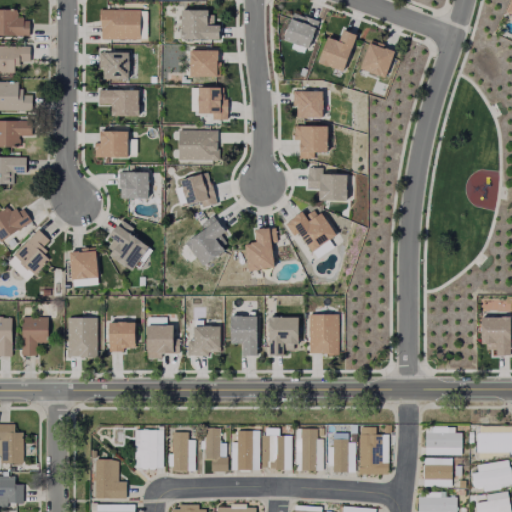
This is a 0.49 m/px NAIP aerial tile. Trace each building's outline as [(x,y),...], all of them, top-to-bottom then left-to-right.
[(139,10),(139,39),(101,39),(101,18),(99,9),(139,10)] [(0,10),(21,10),(21,17),(27,17),(27,21),(33,21),(33,36),(0,36),(0,10)] [(214,16),(214,23),(207,23),(207,26),(219,27),(219,41),(180,40),(181,11),(208,11),(208,15),(214,16)] [(318,21),(308,49),(283,40),(293,12),(318,21)] [(356,35),(343,72),(318,63),(327,38),(339,42),(343,30),(356,35)] [(394,52),(385,78),(360,70),(369,45),(371,41),(385,45),(383,48),(394,52)] [(0,46),(34,46),(34,61),(24,61),(24,66),(17,66),(17,73),(0,72),(0,46)] [(220,62),(220,78),(189,78),(189,50),(218,51),(218,62),(220,62)] [(130,54),(129,79),(106,79),(106,77),(101,77),(101,67),(99,68),(98,52),(106,52),(130,54)] [(35,95),(35,111),(0,110),(0,82),(22,83),(21,89),(27,89),(27,95),(35,95)] [(223,97),(225,100),(228,100),(228,119),(215,118),(213,120),(212,112),(197,112),(197,87),(223,88),(223,97)] [(322,116),(297,116),(297,106),(291,106),(291,88),(321,91),(322,116)] [(138,91),(138,116),(111,116),(111,105),(99,104),(99,90),(138,91)] [(0,121),(35,122),(35,136),(22,136),(22,143),(0,143),(0,121)] [(328,124),(329,151),(314,151),(314,157),(299,157),(298,139),(293,139),(293,123),(328,124)] [(217,147),(219,160),(178,160),(178,128),(217,130),(217,147)] [(128,129),(127,156),(95,157),(94,142),(99,142),(100,129),(128,129)] [(0,154),(29,154),(30,169),(18,169),(18,180),(0,179),(0,154)] [(346,200),(319,200),(319,187),(306,187),(306,167),(322,167),(322,173),(346,173),(346,200)] [(148,197),(119,197),(118,171),(148,171),(148,197)] [(208,171),(216,202),(203,206),(200,200),(188,204),(180,179),(208,171)] [(23,201),(35,216),(3,239),(0,234),(0,208),(9,202),(13,209),(23,201)] [(316,208),(319,212),(321,210),(335,234),(311,251),(299,232),(294,235),(285,224),(301,210),(306,215),(316,208)] [(224,250),(204,265),(185,242),(204,228),(200,224),(213,215),(225,230),(221,234),(228,243),(223,247),(224,250)] [(148,246),(132,269),(109,253),(118,242),(108,234),(122,219),(134,228),(130,232),(148,246)] [(62,244),(31,277),(11,258),(43,226),(62,244)] [(274,266),(247,270),(244,243),(250,243),(257,241),(255,228),(275,227),(276,242),(271,242),(274,266)] [(99,278),(71,278),(68,250),(81,249),(80,246),(95,246),(95,249),(99,278)] [(51,314),(50,339),(40,339),(40,351),(26,351),(27,313),(51,314)] [(339,353),(326,354),(320,353),(310,351),(309,313),(339,314),(339,353)] [(0,314),(14,314),(14,352),(0,352),(0,314)] [(257,316),(257,355),(243,355),(243,341),(240,340),(240,344),(231,343),(231,315),(257,316)] [(292,344),(292,351),(283,351),(283,354),(269,355),(269,316),(300,317),(298,344),(292,344)] [(510,316),(510,355),(496,355),(496,350),(485,349),(486,343),(481,343),(482,316),(510,316)] [(98,317),(97,357),(80,357),(68,355),(68,317),(98,317)] [(135,321),(135,346),(124,346),(124,351),(109,351),(108,320),(135,321)] [(178,338),(178,353),(161,353),(162,358),(147,358),(147,323),(173,324),(173,338),(178,338)] [(220,326),(219,351),(208,351),(207,355),(187,355),(187,340),(194,340),(193,325),(220,326)] [(19,430),(19,458),(0,458),(0,421),(13,421),(13,430),(19,430)] [(509,427),(509,453),(506,453),(506,456),(490,456),(489,459),(476,459),(476,453),(474,453),(474,443),(468,442),(468,433),(476,434),(476,427),(509,427)] [(374,428),(374,436),(386,435),(385,468),(357,467),(357,428),(374,428)] [(452,428),(452,434),(458,434),(458,455),(423,455),(423,434),(429,434),(429,428),(452,428)] [(217,429),(217,444),(223,444),(223,472),(208,472),(208,459),(202,459),(202,450),(197,450),(197,437),(202,437),(202,429),(217,429)] [(288,437),(288,471),(272,470),(272,463),(262,463),(262,429),(276,429),(276,437),(288,437)] [(321,440),(321,471),(293,471),(293,430),(314,430),(314,440),(321,440)] [(160,431),(159,468),(131,468),(131,431),(160,431)] [(256,432),(256,471),(229,471),(229,444),(234,444),(234,432),(256,432)] [(193,441),(192,471),(171,471),(171,467),(166,467),(166,455),(169,455),(169,433),(185,433),(185,441),(193,441)] [(352,443),(352,473),(330,473),(330,466),(326,466),(326,448),(330,448),(330,440),(345,440),(345,443),(352,443)] [(449,459),(449,488),(421,488),(421,459),(449,459)] [(123,483),(123,499),(91,499),(91,461),(115,462),(115,483),(123,483)] [(511,487),(471,493),(468,475),(475,473),(474,466),(505,461),(511,487)] [(19,480),(19,498),(6,497),(6,494),(0,493),(0,473),(11,474),(11,480),(19,480)] [(508,511),(473,511),(472,503),(484,501),(483,496),(505,492),(508,511)] [(453,498),(453,511),(415,511),(416,499),(423,499),(423,493),(440,493),(440,498),(453,498)]
